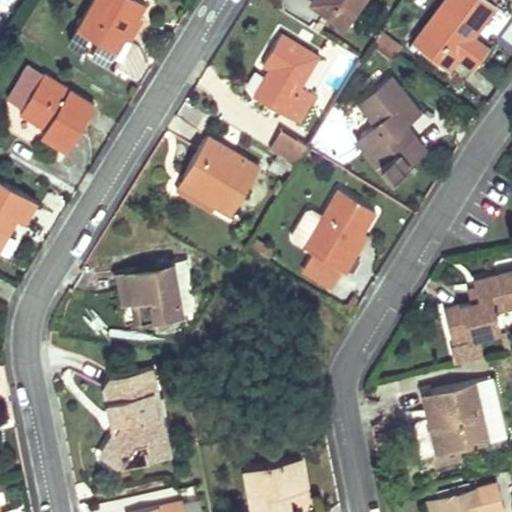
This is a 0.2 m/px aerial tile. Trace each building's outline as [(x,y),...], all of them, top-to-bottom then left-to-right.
[(139,15),(146,3),(141,0),(93,0),(78,26),(117,50),(139,15)] [(361,0),(310,0),(331,15),(340,3),(353,13),(361,0)] [(495,4),(489,0),(444,0),(413,43),(447,68),(457,55),(473,66),(488,48),(471,36),(495,4)] [(340,3),(331,15),(344,24),(353,13),(340,3)] [(139,15),(117,50),(78,26),(69,41),(114,67),(143,18),(139,15)] [(381,31),(375,39),(378,41),(395,54),(401,46),(381,31)] [(317,55),(279,33),(262,62),(273,69),(270,74),(267,72),(253,94),(298,121),(314,94),(299,84),(317,55)] [(395,54),(378,41),(375,45),(392,58),(395,54)] [(31,64),(9,97),(22,106),(43,72),(31,64)] [(67,148),(95,104),(43,72),(22,106),(9,97),(0,111),(0,123),(33,144),(41,131),(67,148)] [(416,108),(391,75),(357,102),(375,123),(355,138),(378,166),(380,164),(391,178),(422,153),(411,139),(415,136),(405,124),(401,120),(416,108)] [(420,112),(416,108),(401,120),(405,124),(420,112)] [(259,167),(207,134),(183,174),(219,196),(214,203),(230,213),(259,167)] [(411,139),(422,153),(426,150),(415,136),(411,139)] [(306,146),(297,140),(286,158),(295,164),(306,146)] [(292,169),(296,164),(295,164),(286,158),(278,153),(275,159),(292,169)] [(219,196),(183,174),(178,181),(214,203),(219,196)] [(23,219),(35,199),(0,177),(0,240),(9,226),(3,223),(10,211),(16,215),(23,219)] [(339,187),(303,245),(345,270),(355,255),(350,252),(363,232),(376,210),(339,187)] [(16,215),(10,211),(3,223),(9,226),(16,215)] [(363,232),(350,252),(355,255),(367,234),(363,232)] [(269,256),(274,249),(257,238),(252,245),(269,256)] [(182,312),(173,260),(126,268),(131,301),(135,321),(182,312)] [(122,302),(131,301),(126,268),(116,270),(122,302)] [(444,308),(451,340),(500,329),(495,309),(511,304),(511,270),(474,280),(475,287),(478,301),(471,302),(444,308)] [(468,289),(471,302),(478,301),(475,287),(468,289)] [(452,345),(456,362),(481,356),(476,339),(452,345)] [(158,397),(153,367),(113,374),(105,385),(110,410),(120,408),(121,419),(113,430),(100,450),(119,463),(149,457),(144,430),(158,427),(153,397),(158,397)] [(474,380),(430,390),(436,415),(427,417),(418,419),(413,428),(419,455),(444,449),(488,438),(474,380)] [(430,390),(429,387),(420,389),(427,417),(436,415),(430,390)] [(168,454),(158,397),(153,397),(158,427),(144,430),(149,457),(168,454)] [(120,408),(110,410),(113,430),(121,419),(120,408)] [(305,487),(300,456),(245,466),(253,511),(290,511),(286,491),(305,487)] [(440,511),(504,511),(497,482),(436,497),(440,511)] [(430,511),(440,511),(436,497),(427,500),(430,511)] [(184,511),(183,502),(132,511),(184,511)]
